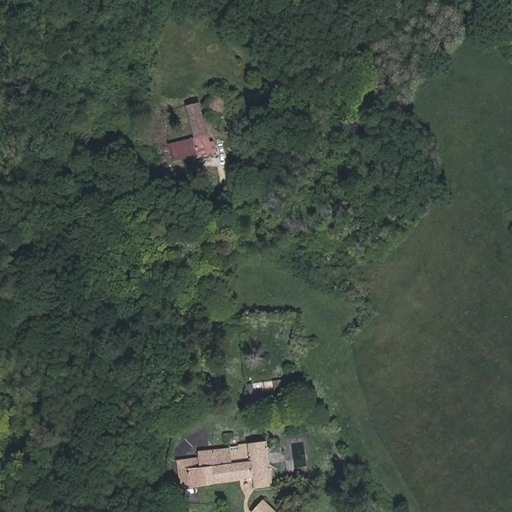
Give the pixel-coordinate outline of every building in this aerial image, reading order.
[(215,92),(209,100),(206,107),(222,116),(234,95),(227,91),(223,97),(215,92)] [(187,106),(191,123),(194,136),(168,143),(172,160),(201,154),(199,144),(210,140),(200,103),(187,106)] [(259,382),(249,384),(250,392),(261,391),(259,382)] [(200,460),(188,462),(190,485),(220,481),(256,477),(257,488),(267,487),(266,475),(271,474),(267,444),(229,449),(229,451),(199,452),(200,460)] [(182,487),(190,485),(188,462),(180,463),(182,487)] [(235,511),(259,511),(266,503),(234,505),(235,511)] [(274,511),(266,503),(259,511),(274,511)]
